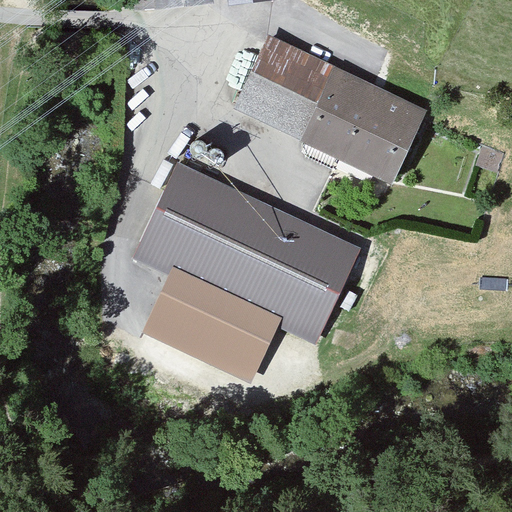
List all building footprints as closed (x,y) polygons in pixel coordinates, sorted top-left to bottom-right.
[(215,0),(149,0),(150,9),(216,2),(215,0)] [(436,115),(276,40),(244,109),(403,184),(436,115)] [(508,154),(486,147),(471,195),(493,201),(508,154)] [(366,250),(183,164),(138,259),(154,266),(244,308),(322,344),(366,250)] [(244,308),(154,266),(127,325),(217,367),(244,308)]
